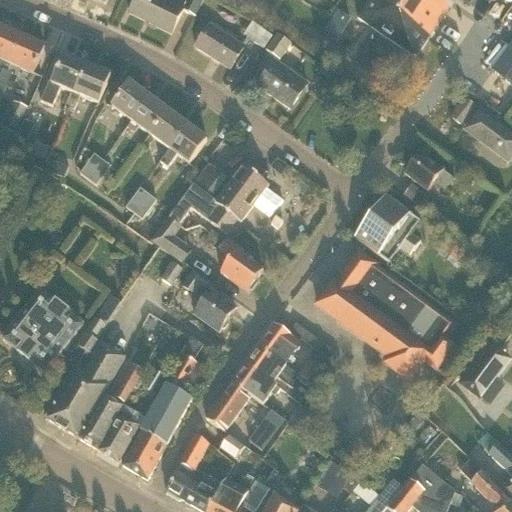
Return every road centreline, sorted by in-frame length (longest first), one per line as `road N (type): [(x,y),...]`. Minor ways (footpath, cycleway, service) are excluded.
road 1 (residential): [(353,198),(170,71),(16,0)]
road 2 (residential): [(146,511),(235,361),(353,198)]
road 3 (secondary): [(144,511),(0,424)]
